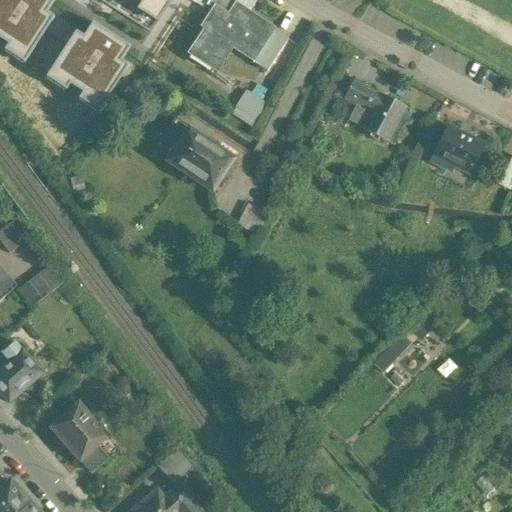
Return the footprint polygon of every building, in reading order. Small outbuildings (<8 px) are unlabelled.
[(45,30),(54,17),(46,12),(54,0),(0,0),(0,40),(8,46),(4,50),(23,63),(45,30)] [(120,0),(124,2),(125,0),(133,0),(140,4),(136,11),(156,24),(172,0),(120,0)] [(216,10),(193,46),(222,65),(233,50),(253,63),(272,33),(234,8),(239,0),(210,0),(208,5),(216,10)] [(197,0),(195,4),(203,9),(209,0),(197,0)] [(121,61),(130,48),(93,23),(83,37),(77,32),(68,45),(46,78),(65,91),(69,85),(83,94),(79,99),(91,108),(98,113),(129,67),(121,61)] [(354,81),(344,100),(356,106),(356,104),(365,88),(366,87),(354,81)] [(380,96),(365,88),(356,104),(372,112),(363,129),(387,142),(405,108),(380,95),(380,96)] [(255,126),(269,102),(247,90),(233,114),(255,126)] [(218,150),(175,121),(163,139),(172,145),(165,156),(169,159),(167,162),(212,192),(233,160),(231,158),(234,153),(221,145),(218,150)] [(484,145),(447,127),(430,163),(452,174),(455,168),(469,175),(484,145)] [(267,214),(247,204),(236,225),(256,235),(267,214)] [(13,222),(0,231),(0,243),(8,255),(27,241),(13,222)] [(47,268),(18,290),(32,307),(61,286),(47,268)] [(0,301),(15,288),(0,270),(0,301)] [(42,374),(21,350),(20,351),(14,344),(0,355),(0,361),(3,366),(0,368),(0,393),(9,404),(42,374)] [(108,438),(78,404),(50,429),(79,463),(97,447),(108,438)] [(97,447),(80,462),(91,474),(108,459),(97,447)] [(177,450),(159,466),(169,477),(187,461),(177,450)] [(169,477),(168,478),(174,485),(193,467),(187,461),(169,477)] [(10,481),(1,489),(0,487),(0,511),(21,511),(31,504),(10,481)] [(205,511),(180,484),(164,499),(157,491),(132,511),(205,511)]
